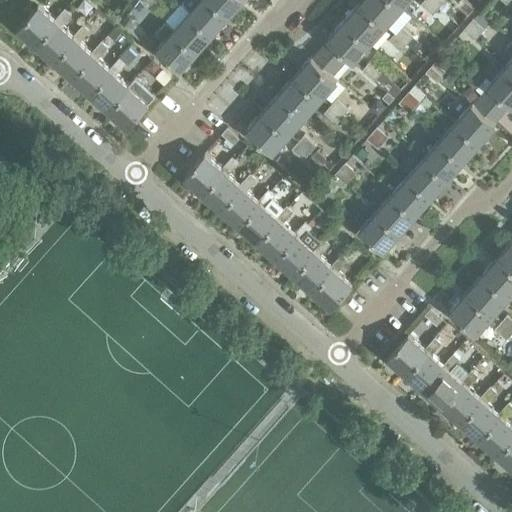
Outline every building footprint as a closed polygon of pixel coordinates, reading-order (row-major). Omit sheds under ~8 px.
[(183,0),(183,1),(190,7),(189,9),(212,30),(228,12),(214,0),(183,0)] [(214,0),(228,12),(238,0),(214,0)] [(386,23),(361,0),(360,0),(345,17),(370,40),(378,31),(386,23)] [(397,0),(361,0),(386,23),(402,5),(397,0)] [(432,0),(424,0),(422,3),(440,20),(446,12),(432,0)] [(447,0),(432,0),(446,12),(453,5),(447,0)] [(17,25),(36,42),(57,19),(55,17),(38,2),(17,25)] [(57,19),(36,42),(54,58),(75,35),(73,33),(62,23),(72,12),(65,5),(55,17),(57,19)] [(212,30),(189,9),(173,27),(196,48),(212,30)] [(485,26),(474,15),(464,27),(475,37),(485,26)] [(345,17),(328,35),(330,37),(349,54),(354,59),(370,40),(345,17)] [(173,27),(166,20),(158,29),(165,35),(153,50),(161,57),(165,53),(179,66),(196,48),(173,27)] [(75,35),(54,58),(73,75),(93,51),(91,49),(80,39),(90,28),(83,22),(73,33),(75,35)] [(402,24),(396,31),(407,42),(414,35),(402,24)] [(396,31),(389,38),(401,49),(407,42),(396,31)] [(330,37),(314,56),(333,73),(349,54),(330,37)] [(93,51),(73,75),(91,91),(112,68),(110,66),(98,56),(108,45),(101,38),(91,49),(93,51)] [(112,68),(91,91),(109,107),(130,84),(128,82),(117,72),(126,61),(128,62),(137,51),(130,44),(120,55),(119,54),(110,66),(112,68)] [(295,72),(321,95),(337,77),(333,73),(314,56),(312,54),(295,72)] [(381,71),(370,60),(363,68),(374,78),(381,71)] [(442,73),(431,63),(426,69),(437,79),(442,73)] [(511,70),(506,65),(489,83),(492,85),(486,92),(505,110),(511,103),(511,70)] [(321,95),(295,72),(279,90),(305,113),(321,95)] [(128,124),(155,94),(134,75),(128,82),(130,84),(109,107),(128,124)] [(420,98),(409,88),(399,99),(410,109),(420,98)] [(305,113),(279,90),(263,107),(289,131),(305,113)] [(389,101),(394,95),(387,90),(382,95),(389,101)] [(496,123),(494,121),(505,110),(486,92),(476,103),(473,101),(456,120),(479,141),(496,123)] [(349,107),(337,97),(331,104),(343,114),(349,107)] [(331,104),(325,112),(337,122),(343,114),(331,104)] [(272,149),(289,131),(263,107),(247,126),(272,149)] [(479,141),(456,120),(440,138),(463,159),(471,150),(479,141)] [(233,142),(239,135),(227,124),(221,132),(233,142)] [(388,134),(377,124),(367,135),(378,145),(388,134)] [(298,139),(310,150),(317,142),(305,132),(298,139)] [(453,170),(463,159),(440,138),(423,156),(447,177),(453,170)] [(298,139),(291,146),(304,157),(310,150),(298,139)] [(184,173),(203,190),(224,167),(222,165),(205,150),(184,173)] [(232,154),(222,165),(224,167),(229,171),(239,160),(232,154)] [(436,189),(447,177),(423,156),(407,173),(431,195),(436,189)] [(345,160),(334,172),(346,182),(357,170),(345,160)] [(224,167),(203,190),(221,206),(242,183),(240,181),(229,171),(224,167)] [(250,170),(240,181),(242,183),(247,187),(257,177),(250,170)] [(431,195),(407,173),(391,191),(414,212),(418,208),(431,195)] [(242,183),(221,206),(240,223),(260,199),(258,197),(247,187),(242,183)] [(258,239),(279,216),(276,214),(281,208),(270,198),(275,193),(268,187),(258,197),(260,199),(240,223),(258,239)] [(414,212),(391,191),(375,209),(398,230),(400,228),(414,212)] [(276,255),(297,232),(295,230),(302,222),(290,212),(293,209),(286,203),(281,208),(276,214),(279,216),(258,239),(276,255)] [(398,230),(375,209),(359,227),(382,248),(398,230)] [(295,272),(315,248),(314,247),(313,246),(320,238),(309,228),(312,225),(305,219),(302,222),(295,230),(297,232),(276,255),(295,272)] [(313,288),(334,265),(331,262),(338,254),(327,245),(330,242),(323,235),(320,238),(313,246),(314,247),(315,248),(295,272),(313,288)] [(511,238),(499,253),(511,264),(511,238)] [(332,305),(353,282),(338,269),(348,258),(341,251),(338,254),(331,262),(334,265),(313,288),(332,305)] [(511,290),(511,264),(499,253),(483,271),(509,294),(511,290)] [(509,294),(483,271),(467,289),(493,312),(509,294)] [(493,312),(467,289),(450,308),(470,326),(468,329),(472,333),(475,330),(476,331),(493,312)] [(424,312),(425,313),(436,323),(443,316),(431,305),(424,312)] [(511,316),(507,312),(501,319),(511,329),(511,316)] [(506,338),(511,331),(511,329),(501,319),(494,327),(506,338)] [(387,355),(406,372),(427,348),(425,346),(408,331),(387,355)] [(435,334),(425,346),(427,348),(432,352),(442,341),(435,334)] [(427,348),(406,372),(424,388),(445,364),(443,362),(432,352),(427,348)] [(453,351),(443,362),(445,364),(450,368),(460,357),(453,351)] [(445,364),(424,388),(443,404),(464,380),(455,373),(450,368),(445,364)] [(471,367),(461,378),(464,380),(468,385),(479,373),(471,367)] [(464,380),(443,404),(457,417),(461,420),(464,417),(482,397),(479,394),(468,385),(464,380)] [(490,383),(479,394),(482,397),(487,401),(497,389),(490,383)] [(482,397),(464,417),(461,420),(479,437),(497,417),(500,413),(498,411),(487,401),(482,397)] [(511,402),(508,399),(498,411),(500,413),(505,417),(511,409),(511,402)] [(497,417),(479,437),(498,453),(511,436),(511,423),(505,417),(500,413),(497,417)] [(511,436),(498,453),(511,465),(511,436)]
